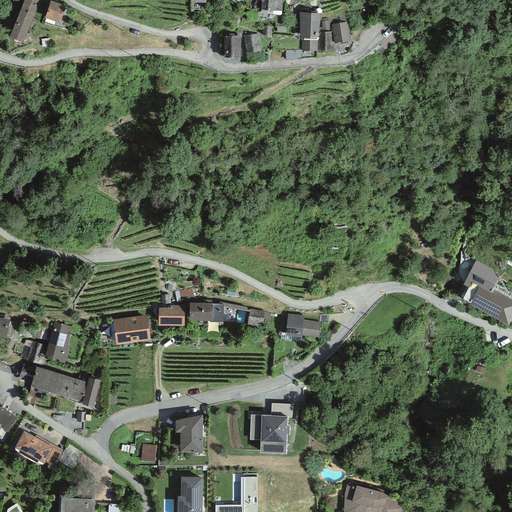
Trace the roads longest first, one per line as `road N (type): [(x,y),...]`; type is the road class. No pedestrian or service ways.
road 1 (unclassified): [(0,231),(75,258),(163,252),(222,267),(300,304),(366,295)]
road 2 (unclassified): [(366,295),(343,330),(293,373),(129,414),(112,423),(101,450)]
road 3 (unclassified): [(206,61),(152,51),(25,62),(0,55)]
road 4 (unclassified): [(380,30),(348,58),(237,67),(206,61)]
road 5 (unclassified): [(71,0),(116,20),(203,35),(210,43),(206,61)]
road 6 (unclassified): [(511,337),(410,289),(366,295)]
